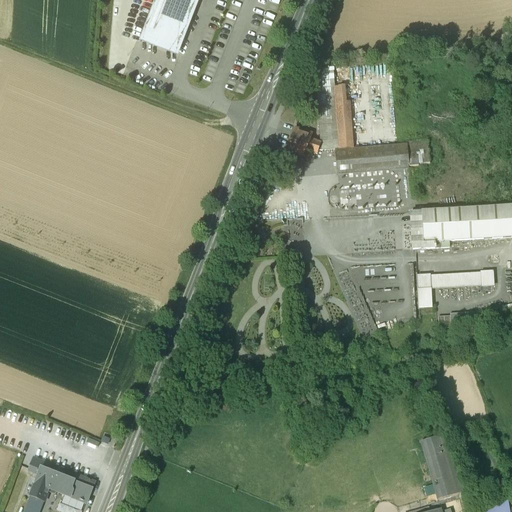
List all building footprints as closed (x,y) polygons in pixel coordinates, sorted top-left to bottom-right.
[(199,0),(154,0),(138,42),(177,57),(199,0)] [(390,61),(377,62),(384,144),(396,143),(390,61)] [(350,69),(332,70),(337,148),(355,147),(350,69)] [(354,70),(359,129),(371,128),(367,69),(354,70)] [(435,81),(426,81),(426,89),(435,89),(435,81)] [(308,126),(312,115),(302,112),(298,123),(308,126)] [(313,134),(295,128),(287,150),(304,156),(307,151),(317,154),(321,143),(311,139),(313,134)] [(408,148),(334,152),(335,174),(409,170),(408,148)] [(470,164),(423,167),(425,204),(472,201),(470,164)] [(511,207),(422,213),(424,243),(511,238),(511,207)] [(302,219),(287,220),(288,241),(303,241),(302,219)] [(426,276),(415,276),(417,304),(428,303),(426,276)] [(477,314),(440,315),(440,326),(477,325),(477,314)] [(468,492),(443,436),(420,443),(437,501),(468,492)] [(31,456),(26,469),(35,472),(40,460),(31,456)] [(93,480),(40,460),(35,472),(27,493),(43,499),(47,489),(84,503),(93,480)] [(27,493),(19,511),(37,511),(43,499),(27,493)] [(511,511),(511,499),(491,500),(491,511),(511,511)]
